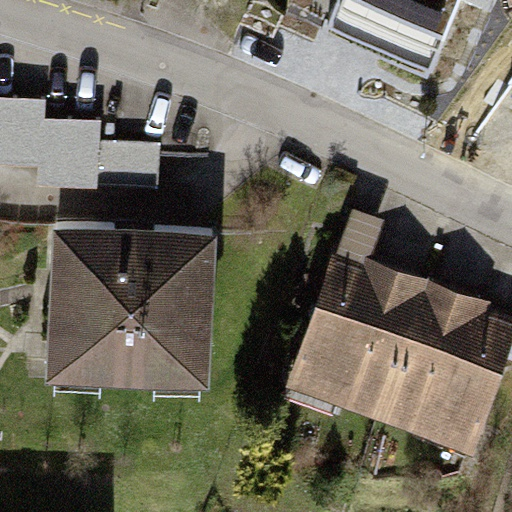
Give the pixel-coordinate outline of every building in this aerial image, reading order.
[(338,0),(326,27),(333,30),(336,22),(429,62),(425,71),(431,73),(463,0),(338,0)] [(0,157),(43,159),(42,177),(101,179),(103,136),(104,117),(49,114),(50,95),(0,93),(0,157)] [(166,141),(103,136),(101,179),(162,184),(166,141)] [(118,224),(62,221),(54,362),(59,362),(58,377),(105,379),(106,365),(159,368),(159,352),(204,355),(203,370),(210,370),(217,229),(158,226),(158,234),(118,232),(118,224)] [(386,403),(428,290),(337,256),(302,352),(350,369),(344,387),(386,403)] [(483,417),(511,338),(511,321),(428,290),(386,403),(431,420),(438,400),(483,417)]
